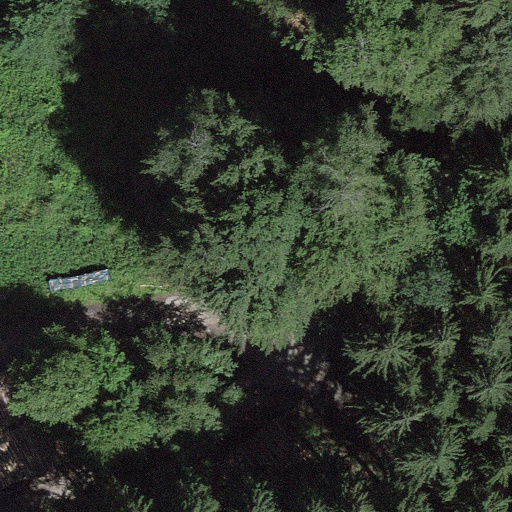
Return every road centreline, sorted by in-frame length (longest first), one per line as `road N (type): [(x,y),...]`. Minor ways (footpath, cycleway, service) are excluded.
road 1 (track): [(511,95),(437,179),(337,331),(304,363),(145,448),(0,511)]
road 2 (track): [(0,345),(70,329),(198,318),(304,363)]
